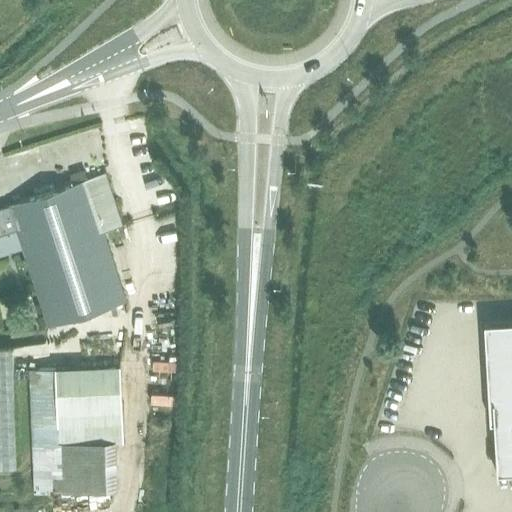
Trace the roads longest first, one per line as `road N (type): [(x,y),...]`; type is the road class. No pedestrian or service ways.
road 1 (primary): [(239,511),(251,286)]
road 2 (primary): [(251,286),(270,229),(279,137),(297,77)]
road 3 (primary): [(242,73),(251,286)]
